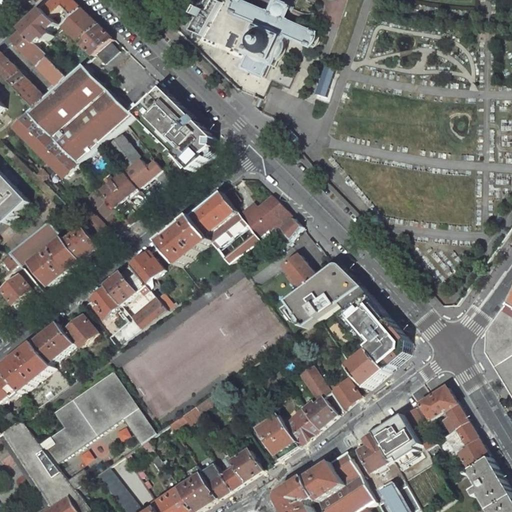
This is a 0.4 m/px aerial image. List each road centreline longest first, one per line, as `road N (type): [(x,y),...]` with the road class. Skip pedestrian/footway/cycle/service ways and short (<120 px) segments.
road 1 (residential): [(0,352),(261,143)]
road 2 (tertiary): [(454,353),(261,143)]
road 3 (residential): [(454,353),(260,493)]
road 4 (tertiary): [(261,143),(113,0)]
